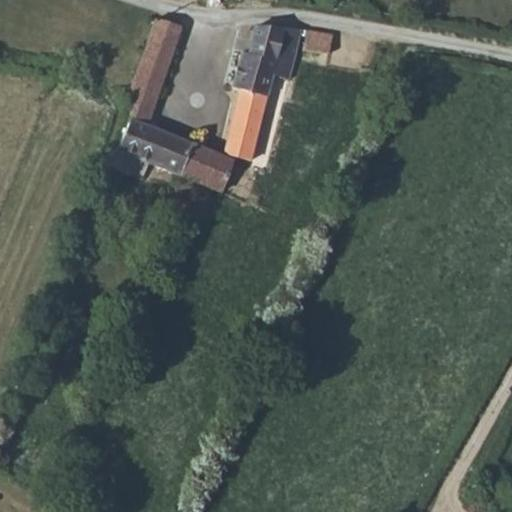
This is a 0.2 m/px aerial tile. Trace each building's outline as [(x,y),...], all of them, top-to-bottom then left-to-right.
[(182,25),(155,15),(149,32),(129,86),(156,94),(182,25)] [(236,85),(233,102),(222,154),(251,161),(272,77),(290,80),(302,29),(283,26),(254,24),(246,50),(240,49),(231,81),(236,85)] [(334,34),(309,30),(305,48),(331,52),(334,34)] [(119,90),(117,98),(134,106),(118,151),(113,150),(107,164),(130,174),(138,158),(181,175),(192,143),(147,120),(156,94),(129,86),(121,83),(119,90)] [(192,143),(181,175),(220,190),(233,162),(221,157),(192,143)]
